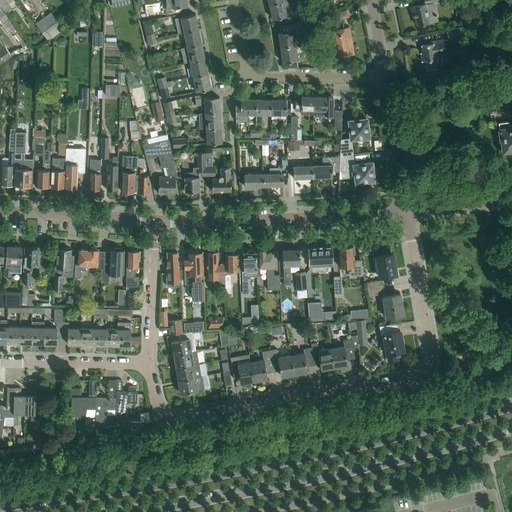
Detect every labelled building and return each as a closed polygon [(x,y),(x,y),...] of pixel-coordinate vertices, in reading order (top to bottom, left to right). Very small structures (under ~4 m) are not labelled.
[(5,0),(0,0),(0,4),(6,13),(12,9),(5,0)] [(292,19),(287,0),(286,0),(283,1),(269,4),(273,19),(284,16),(285,20),(292,19)] [(434,2),(444,0),(424,0),(425,4),(411,6),(413,14),(414,13),(416,25),(437,20),(434,2)] [(19,49),(21,52),(22,52),(28,48),(0,6),(0,21),(5,29),(7,27),(9,30),(10,29),(22,46),(19,49)] [(331,15),(333,22),(349,16),(346,9),(331,15)] [(36,23),(48,40),(63,29),(51,12),(36,23)] [(181,17),(184,32),(198,29),(195,14),(181,17)] [(142,21),(146,40),(154,37),(153,33),(150,33),(148,25),(154,23),(152,19),(142,21)] [(279,31),(278,32),(280,47),(295,45),(303,44),(302,37),(294,38),(293,30),(295,30),(294,24),(279,26),(279,31)] [(354,54),(349,27),(334,30),(339,56),(354,54)] [(201,43),(198,29),(184,32),(187,46),(201,43)] [(460,30),(447,32),(448,39),(461,38),(460,30)] [(92,32),(92,46),(101,47),(102,32),(92,32)] [(422,61),(436,59),(435,53),(445,52),(443,39),(432,41),(433,43),(421,44),(422,52),(420,52),(422,61)] [(316,42),(313,42),(306,43),(306,49),(311,48),(312,58),(319,57),(316,42)] [(204,58),(201,43),(187,46),(181,48),(184,62),(190,61),(204,58)] [(4,44),(0,47),(0,64),(12,57),(4,44)] [(297,60),(295,45),(280,47),(282,62),(297,60)] [(208,73),(204,58),(190,61),(193,76),(208,73)] [(211,88),(208,73),(193,76),(196,91),(211,88)] [(124,97),(125,85),(110,84),(110,96),(124,97)] [(220,112),(219,96),(195,98),(196,105),(205,104),(205,113),(220,112)] [(314,116),(314,96),(295,96),(295,110),(301,110),(301,109),(313,110),(313,116),(314,116)] [(333,96),(314,96),(314,116),(332,116),(332,111),(333,111),(333,96)] [(256,99),(246,99),(240,99),(240,101),(235,102),(236,121),(247,120),(247,115),(249,115),(249,117),(250,118),(254,118),(255,115),(256,99)] [(271,115),(271,99),(256,99),(255,115),(256,115),(256,123),(262,124),(262,115),(271,115)] [(286,99),(271,99),(271,115),(286,116),(286,99)] [(163,102),(166,117),(174,115),(172,108),(174,108),(172,100),(163,102)] [(162,110),(159,101),(153,103),(155,112),(162,110)] [(221,127),(220,112),(205,113),(200,113),(200,119),(205,119),(206,127),(221,127)] [(349,120),(349,125),(351,137),(341,138),(340,151),(340,155),(353,154),(352,141),(357,141),(357,137),(369,136),(367,118),(361,119),(361,117),(353,116),(354,116),(354,119),(349,120)] [(511,124),(509,124),(509,121),(498,122),(501,141),(502,141),(503,151),(511,149),(511,124)] [(25,153),(26,132),(27,123),(17,122),(16,131),(16,134),(13,184),(32,185),(33,168),(19,167),(20,153),(25,153)] [(222,142),(221,127),(206,127),(207,143),(213,142),(213,143),(215,143),(215,142),(222,142)] [(255,137),(255,129),(251,129),(251,134),(244,134),(244,137),(255,137)] [(139,130),(137,130),(130,130),(131,138),(141,138),(139,130)] [(0,183),(13,184),(16,134),(10,134),(9,157),(4,157),(2,159),(2,163),(1,163),(0,181),(0,183)] [(49,186),(50,153),(51,150),(45,150),(45,136),(34,136),(33,154),(43,154),(43,169),(37,169),(36,185),(49,186)] [(173,146),(186,145),(186,138),(173,139),(173,146)] [(165,165),(168,176),(159,176),(158,193),(174,193),(175,181),(177,180),(169,140),(159,141),(143,145),(146,157),(158,154),(161,166),(165,165)] [(77,159),(85,159),(86,143),(78,142),(78,150),(77,159)] [(384,145),(376,144),(375,154),(383,154),(384,145)] [(76,188),(77,159),(78,150),(74,150),(73,156),(71,156),(70,171),(66,170),(65,187),(76,188)] [(205,165),(205,152),(193,152),(194,155),(198,155),(198,167),(193,167),(193,172),(185,172),(185,191),(188,191),(188,193),(192,193),(192,191),(199,191),(199,175),(205,175),(205,165)] [(372,162),(366,162),(354,164),(353,154),(340,155),(339,170),(339,171),(349,170),(350,178),(355,177),(356,182),(374,180),(373,174),(374,174),(374,175),(375,174),(374,167),(373,167),(372,167),(372,162)] [(136,191),(138,157),(138,156),(129,155),(128,172),(122,171),(121,190),(136,191)] [(339,170),(340,155),(322,156),(323,164),(312,165),(313,177),(332,176),(332,171),(339,170)] [(117,190),(118,163),(119,156),(113,156),(112,164),(108,164),(107,165),(107,179),(106,189),(117,190)] [(66,158),(61,158),(52,157),(51,186),(64,187),(66,158)] [(143,158),(138,157),(136,191),(149,192),(149,183),(147,183),(147,174),(142,174),(143,158)] [(100,189),(101,161),(94,161),(94,172),(90,172),(89,188),(100,189)] [(205,165),(205,175),(215,175),(214,164),(205,165)] [(313,177),(312,165),(293,166),(293,178),(313,177)] [(221,177),(211,178),(212,191),(231,190),(231,177),(230,177),(230,167),(220,167),(221,177)] [(264,185),(263,173),(244,174),(244,186),(264,185)] [(283,173),(263,173),(264,185),(283,185),(283,173)] [(353,260),(353,245),(347,246),(347,243),(339,244),(340,246),(338,246),(339,266),(350,265),(351,270),(351,275),(356,275),(364,275),(361,259),(353,260)] [(6,245),(4,275),(11,276),(11,269),(21,270),(22,246),(20,246),(20,245),(15,245),(15,246),(6,245)] [(38,247),(36,247),(35,246),(32,246),(31,247),(25,247),(23,283),(30,284),(31,265),(37,265),(38,247)] [(316,247),(308,247),(308,266),(333,265),(332,246),(324,246),(322,246),(318,246),(316,246),(316,247)] [(89,249),(78,248),(77,263),(75,263),(74,277),(80,277),(81,269),(85,269),(86,264),(97,265),(97,251),(98,249),(96,249),(95,248),(92,247),(91,248),(89,248),(89,249)] [(57,248),(57,264),(55,264),(53,288),(61,289),(62,267),(70,268),(71,249),(69,249),(68,248),(64,248),(63,249),(57,248)] [(123,274),(124,250),(121,250),(121,248),(113,248),(113,249),(112,249),(109,249),(109,252),(109,255),(104,255),(103,255),(103,253),(103,252),(103,251),(102,269),(102,281),(108,281),(109,273),(123,274)] [(207,251),(207,277),(218,277),(218,283),(224,283),(224,262),(218,262),(218,251),(217,251),(216,249),(211,249),(210,251),(209,251),(207,251)] [(273,251),(266,251),(266,249),(258,249),(258,267),(266,267),(267,289),(280,289),(280,274),(274,274),(274,267),(273,267),(273,251)] [(283,249),(284,280),(284,285),(291,285),(290,264),(300,264),(299,249),(283,249)] [(126,260),(126,276),(125,286),(127,286),(127,290),(134,290),(134,286),(139,286),(139,276),(135,276),(135,266),(138,266),(139,250),(127,250),(126,260)] [(168,286),(179,286),(177,252),(177,250),(172,250),(172,252),(170,252),(170,253),(168,253),(168,252),(167,252),(168,268),(166,268),(167,282),(168,282),(168,286)] [(239,252),(237,252),(236,250),(232,250),(231,252),(226,252),(226,253),(225,253),(226,270),(239,269),(239,252)] [(256,251),(254,252),(252,250),(250,250),(248,252),(247,252),(243,252),(244,270),(241,270),(242,290),(248,289),(248,278),(250,277),(250,276),(257,275),(257,270),(256,251)] [(201,251),(201,252),(199,252),(199,251),(197,251),(189,252),(187,252),(187,256),(184,257),(184,259),(184,266),(185,266),(185,268),(188,268),(188,273),(185,273),(185,272),(185,283),(191,282),(192,299),(204,298),(202,251),(201,251)] [(380,277),(396,274),(393,253),(376,256),(380,277)] [(38,266),(41,270),(48,265),(45,261),(38,266)] [(312,270),(305,271),(306,284),(307,289),(307,291),(307,297),(316,296),(316,290),(319,290),(318,281),(313,282),(312,270)] [(305,271),(295,272),(297,290),(307,289),(306,284),(305,271)] [(383,286),(382,280),(366,283),(367,289),(383,286)] [(384,293),(383,286),(367,289),(369,296),(384,293)] [(23,287),(22,305),(35,305),(35,293),(29,293),(29,287),(23,287)] [(6,292),(5,305),(21,305),(21,293),(6,292)] [(383,296),(387,317),(403,314),(400,293),(383,296)] [(320,301),(308,302),(309,320),(324,319),(324,312),(320,312),(320,301)] [(368,308),(359,309),(360,317),(369,316),(368,308)] [(208,327),(223,326),(223,317),(217,317),(217,319),(208,319),(208,327)] [(180,320),(169,320),(170,333),(181,333),(180,320)] [(194,321),(184,322),(184,328),(203,328),(203,320),(194,320),(194,321)] [(364,320),(357,320),(358,336),(365,336),(364,320)] [(63,321),(57,321),(56,327),(44,327),(44,343),(48,343),(48,344),(55,344),(55,343),(56,343),(56,337),(62,337),(63,321)] [(81,327),(68,327),(69,321),(63,321),(62,337),(68,337),(68,343),(73,344),(73,345),(79,345),(79,344),(81,344),(81,327)] [(118,328),(118,338),(117,344),(122,345),(122,346),(128,346),(128,345),(130,345),(130,322),(118,322),(118,328)] [(19,326),(7,326),(6,342),(12,342),(12,344),(18,344),(18,342),(19,342),(19,326)] [(31,326),(19,326),(19,342),(24,343),(24,344),(30,344),(30,343),(31,343),(31,326)] [(44,327),(31,326),(31,343),(36,343),(36,344),(42,344),(42,343),(44,343),(44,327)] [(94,327),(81,327),(81,344),(86,344),(86,345),(92,345),(92,344),(93,344),(94,327)] [(106,328),(94,327),(93,344),(98,344),(98,345),(104,345),(104,344),(105,344),(106,328)] [(118,328),(106,328),(105,344),(110,344),(110,346),(116,346),(116,344),(117,344),(118,338),(118,328)] [(388,360),(397,359),(396,352),(403,351),(400,330),(383,333),(387,354),(387,353),(388,360)] [(192,331),(178,333),(179,339),(171,340),(171,341),(172,341),(173,345),(172,345),(174,354),(181,353),(196,350),(195,350),(193,339),(200,338),(199,331),(192,332),(192,331)] [(344,346),(331,348),(334,366),(334,367),(347,364),(346,357),(354,355),(354,350),(358,349),(357,334),(351,335),(351,338),(343,339),(344,346)] [(369,340),(375,345),(379,339),(373,335),(369,340)] [(334,366),(331,348),(318,350),(317,342),(311,343),(311,347),(312,347),(314,362),(320,361),(321,369),(330,367),(330,366),(334,366)] [(306,363),(314,362),(312,347),(311,347),(303,348),(304,352),(291,355),(294,373),(307,371),(306,363)] [(294,373),(291,355),(278,357),(277,348),(271,349),(274,369),(280,368),(281,375),(290,374),(289,373),(293,372),(294,373)] [(271,349),(262,351),(263,359),(250,362),(254,380),(267,378),(265,370),(274,369),(271,349)] [(196,350),(181,353),(174,354),(175,358),(174,358),(176,367),(177,367),(182,366),(198,363),(196,350)] [(250,362),(245,362),(245,357),(237,358),(237,359),(231,360),(233,376),(239,375),(241,382),(249,381),(249,380),(253,379),(253,380),(254,380),(250,362)] [(198,363),(182,366),(177,367),(177,371),(176,371),(178,380),(179,379),(196,377),(202,376),(202,375),(200,375),(198,363)] [(229,371),(224,372),(223,372),(225,385),(231,384),(229,371)] [(202,376),(196,377),(179,379),(179,384),(180,392),(204,388),(202,376)] [(29,395),(25,395),(24,414),(31,414),(31,420),(35,420),(36,378),(29,378),(29,395)] [(71,397),(71,427),(84,428),(85,417),(95,417),(95,408),(96,408),(96,397),(96,379),(89,379),(89,394),(91,394),(90,397),(81,397),(71,397)] [(95,417),(95,432),(115,433),(115,428),(115,425),(109,425),(108,426),(105,426),(106,415),(115,415),(115,409),(116,409),(116,380),(109,379),(109,398),(96,397),(96,408),(95,408),(95,417)] [(116,409),(115,409),(115,415),(115,425),(115,428),(141,429),(141,428),(141,421),(124,421),(126,402),(136,402),(136,386),(134,386),(129,386),(129,388),(131,388),(131,391),(122,391),(122,380),(116,380),(116,409)] [(13,416),(14,387),(7,387),(7,402),(8,402),(8,405),(0,404),(0,435),(1,436),(3,424),(13,424),(13,416)] [(24,414),(25,395),(21,395),(21,387),(14,387),(13,416),(13,424),(18,424),(18,413),(24,414)]
